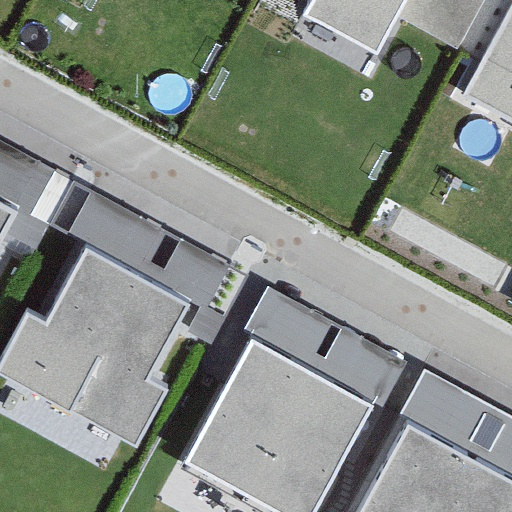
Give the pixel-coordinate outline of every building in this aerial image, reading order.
[(403,0),(316,0),(307,17),(374,54),(403,0)] [(0,235),(10,217),(0,211),(0,235)] [(185,310),(87,257),(47,331),(29,321),(0,374),(134,446),(162,395),(144,386),(185,310)] [(312,511),(367,411),(252,350),(190,464),(278,511),(312,511)] [(511,511),(511,489),(410,434),(368,511),(511,511)]
